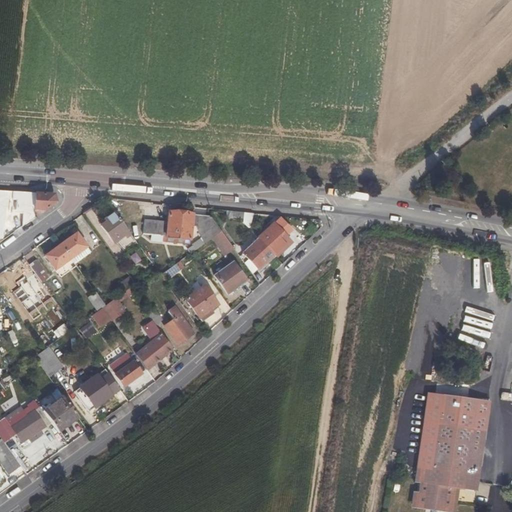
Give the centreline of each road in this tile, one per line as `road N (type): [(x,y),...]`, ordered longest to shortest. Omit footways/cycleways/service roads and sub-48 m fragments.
road 1 (residential): [(360,205),(206,359),(5,511)]
road 2 (track): [(348,220),(307,511)]
road 3 (secondary): [(78,178),(360,205)]
road 4 (track): [(394,210),(401,188),(511,100)]
road 5 (secondary): [(360,205),(511,232)]
